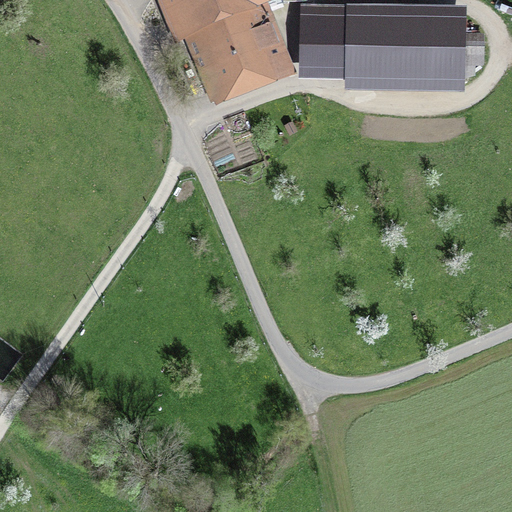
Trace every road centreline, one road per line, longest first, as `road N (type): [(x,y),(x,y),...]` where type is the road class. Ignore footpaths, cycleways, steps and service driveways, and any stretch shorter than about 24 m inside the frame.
road 1 (unclassified): [(115,0),(283,359),(303,377),(359,387),(511,329)]
road 2 (track): [(0,425),(184,136)]
road 3 (track): [(331,511),(303,377)]
